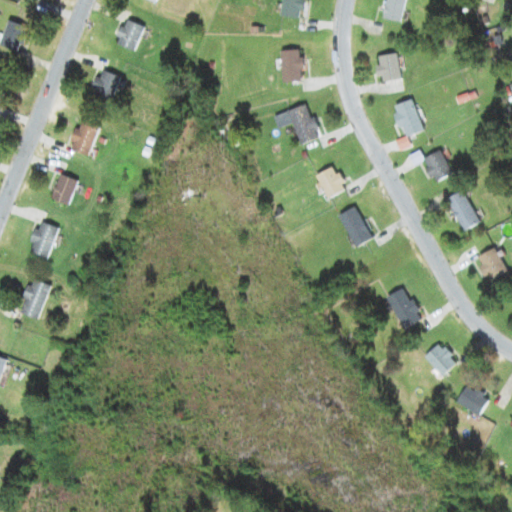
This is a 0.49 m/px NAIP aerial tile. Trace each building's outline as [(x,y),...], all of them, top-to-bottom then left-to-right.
[(300,19),(301,0),(280,0),(280,18),(300,19)] [(398,22),(403,0),(384,0),(380,18),(398,22)] [(143,28),(124,20),(114,44),(133,52),(143,28)] [(0,41),(0,45),(19,53),(28,29),(8,21),(0,41)] [(281,51),(281,83),(300,83),(300,51),(281,51)] [(375,57),(378,82),(399,80),(396,55),(375,57)] [(119,77),(98,70),(90,96),(111,103),(119,77)] [(404,138),(423,130),(410,100),(391,108),(404,138)] [(300,145),(318,139),(306,105),(288,111),(300,145)] [(86,158),(98,128),(79,120),(67,150),(86,158)] [(431,183),(450,176),(442,152),(423,159),(431,183)] [(345,191),(333,167),(315,177),(326,200),(345,191)] [(77,182),(59,175),(49,200),(67,207),(77,182)] [(479,224),(462,192),(446,201),(463,232),(479,224)] [(352,248),(369,242),(356,209),(339,215),(352,248)] [(59,235),(43,223),(23,249),(39,260),(59,235)] [(506,273),(495,250),(476,259),(487,282),(506,273)] [(17,314),(36,321),(49,288),(30,280),(17,314)] [(420,320),(404,289),(386,298),(402,329),(420,320)] [(456,362),(438,344),(424,359),(442,377),(456,362)] [(456,400),(475,417),(489,402),(470,385),(456,400)]
